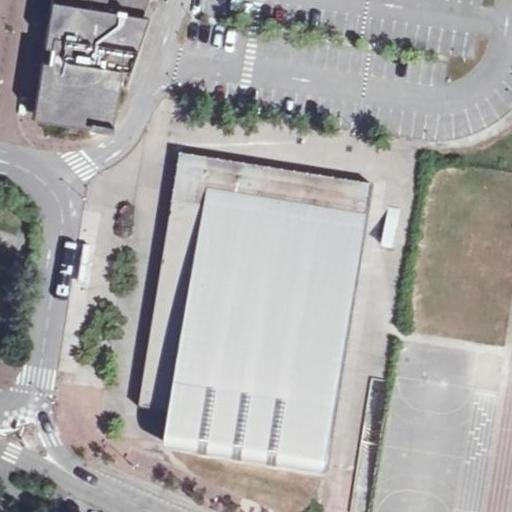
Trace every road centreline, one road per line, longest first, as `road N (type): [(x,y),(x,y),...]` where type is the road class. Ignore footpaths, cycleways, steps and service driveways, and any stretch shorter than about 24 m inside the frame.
road 1 (residential): [(37,391),(66,225),(53,183)]
road 2 (residential): [(53,183),(134,129),(163,60)]
road 3 (residential): [(0,159),(26,0)]
